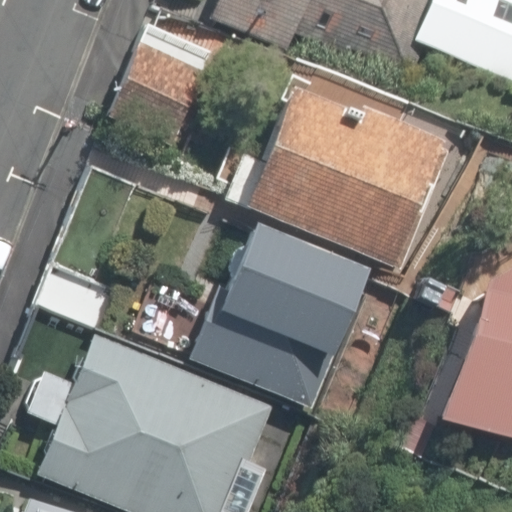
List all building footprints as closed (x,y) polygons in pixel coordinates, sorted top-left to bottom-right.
[(218,0),(158,0),(155,11),(207,30),(218,0)] [(233,0),(220,33),(312,69),(319,46),(417,72),(426,56),(511,87),(511,2),(504,0),(233,0)] [(215,75),(139,49),(111,130),(187,156),(215,75)] [(449,156),(289,98),(247,215),(399,277),(449,156)] [(132,179),(84,162),(49,264),(97,281),(132,179)] [(378,284),(177,198),(130,340),(328,418),(378,284)] [(243,511),(277,422),(90,342),(39,481),(118,511),(243,511)]
